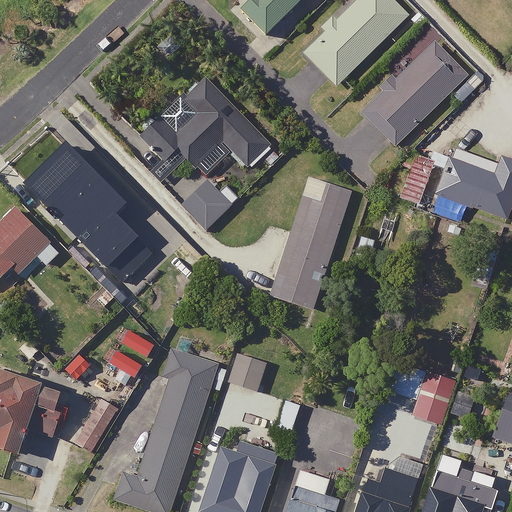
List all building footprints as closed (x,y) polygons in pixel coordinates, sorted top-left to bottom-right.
[(261,0),(249,14),(277,41),(316,0),(261,0)] [(320,27),(327,33),(306,54),(340,87),(409,19),(390,0),(360,0),(338,22),(332,16),(320,27)] [(380,90),(385,96),(366,114),(397,146),(468,76),(437,44),(398,82),(393,77),(380,90)] [(254,170),(257,166),(266,175),(274,167),(265,158),(276,148),(210,82),(190,102),(187,99),(146,140),(170,164),(184,151),(209,176),(234,151),(254,170)] [(63,165),(65,167),(31,202),(70,241),(65,247),(77,259),(87,249),(102,264),(105,268),(120,252),(117,249),(147,218),(80,152),(77,156),(74,154),(63,165)] [(511,179),(471,165),(446,157),(432,195),(508,221),(511,210),(511,179)] [(357,193),(313,178),(273,296),(316,311),(357,193)] [(222,194),(212,183),(187,206),(211,231),(243,201),(230,187),(222,194)] [(0,299),(21,280),(18,277),(40,256),(49,266),(64,252),(23,208),(0,229),(0,299)] [(407,232),(392,226),(382,253),(396,258),(407,232)] [(381,243),(363,237),(356,258),(375,264),(381,243)] [(122,300),(109,288),(98,300),(111,312),(122,300)] [(29,338),(19,348),(33,361),(43,350),(29,338)] [(104,356),(90,343),(66,368),(80,381),(104,356)] [(153,511),(173,511),(213,388),(221,391),(227,371),(220,369),(221,365),(176,351),(167,378),(173,380),(143,473),(129,469),(119,501),(153,511)] [(271,366),(238,355),(230,382),(262,392),(271,366)] [(73,393),(52,387),(0,371),(0,440),(3,441),(1,449),(30,457),(37,434),(59,440),(73,393)] [(455,398),(422,386),(412,416),(445,428),(455,398)] [(511,394),(509,393),(489,452),(480,449),(470,479),(442,470),(428,511),(493,511),(499,498),(509,501),(511,490),(511,394)] [(477,403),(459,396),(452,415),(470,422),(477,403)] [(304,406),(288,400),(278,433),(294,439),(304,406)] [(115,426),(95,413),(77,442),(97,454),(115,426)] [(394,427),(378,423),(370,449),(386,454),(394,427)] [(264,511),(284,456),(248,443),(244,455),(226,449),(203,511),(264,511)] [(413,511),(428,465),(403,457),(398,472),(389,469),(385,484),(372,480),(361,511),(413,511)] [(333,480),(304,471),(291,511),(340,511),(344,500),(328,495),(333,480)]
